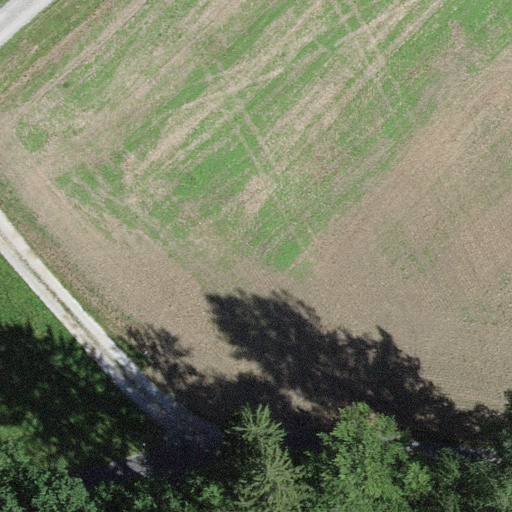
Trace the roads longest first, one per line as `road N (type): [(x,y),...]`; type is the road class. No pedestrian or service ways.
road 1 (tertiary): [(511,471),(362,451),(241,452),(76,511)]
road 2 (track): [(0,227),(208,458)]
